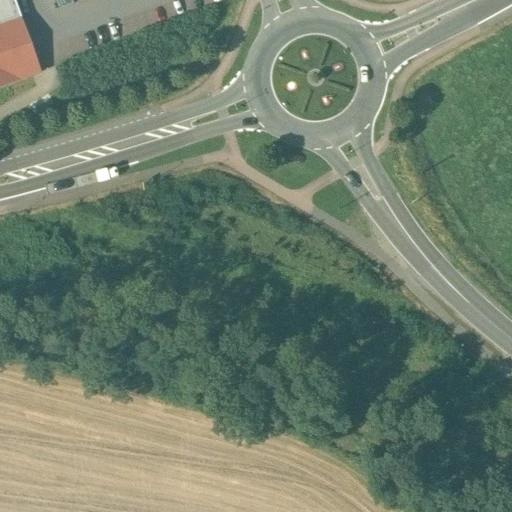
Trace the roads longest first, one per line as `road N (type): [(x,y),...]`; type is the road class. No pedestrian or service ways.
road 1 (secondary): [(258,100),(0,179)]
road 2 (primary): [(338,131),(411,241),(511,335)]
road 3 (primary): [(477,0),(369,54)]
